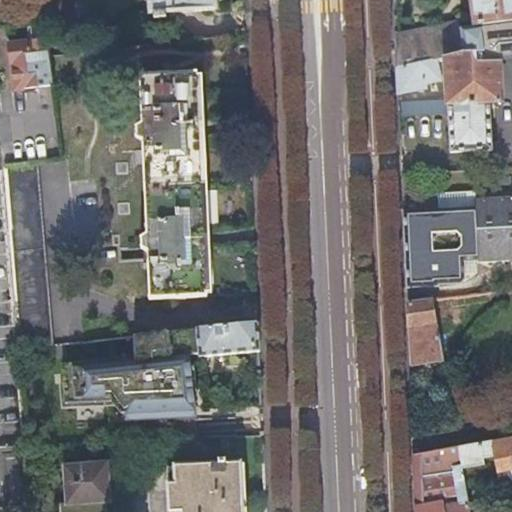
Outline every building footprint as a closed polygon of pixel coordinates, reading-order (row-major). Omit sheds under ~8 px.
[(149,0),(151,16),(154,16),(154,21),(155,22),(167,20),(166,15),(214,10),(212,0),(149,0)] [(511,0),(472,0),(475,21),(476,25),(511,20),(511,0)] [(511,20),(476,25),(475,21),(460,24),(464,55),(396,65),(398,93),(427,89),(427,85),(439,83),(439,80),(446,79),(450,152),(492,150),(490,103),(511,102),(511,88),(509,49),(497,50),(496,32),(511,30),(511,20)] [(47,56),(45,40),(9,45),(11,64),(13,63),(15,89),(51,85),(47,56)] [(140,125),(133,130),(134,140),(141,141),(146,236),(139,239),(140,248),(147,251),(150,300),(207,296),(196,73),(139,77),(140,125)] [(53,345),(38,164),(7,168),(21,348),(53,345)] [(474,207),(403,209),(407,287),(437,287),(437,285),(464,284),(463,261),(479,261),(479,263),(511,261),(511,197),(474,199),(474,207)] [(443,359),(432,299),(432,298),(408,301),(410,364),(443,359)] [(261,353),(260,324),(163,334),(165,358),(198,355),(199,359),(261,353)] [(145,336),(105,340),(108,367),(148,364),(145,336)] [(455,427),(453,414),(413,419),(414,432),(455,427)] [(511,436),(460,446),(463,469),(484,465),(484,459),(494,457),(497,473),(511,470),(511,436)] [(460,446),(415,454),(417,511),(434,509),(435,511),(469,511),(465,478),(463,469),(460,446)] [(220,466),(168,468),(169,511),(243,511),(242,464),(227,465),(226,460),(220,461),(220,466)] [(67,503),(61,504),(61,511),(105,511),(105,503),(110,503),(108,464),(65,467),(67,503)] [(498,479),(511,476),(511,470),(497,473),(498,479)] [(465,478),(469,511),(486,511),(480,476),(465,478)] [(511,511),(511,500),(496,504),(497,511),(511,511)]
